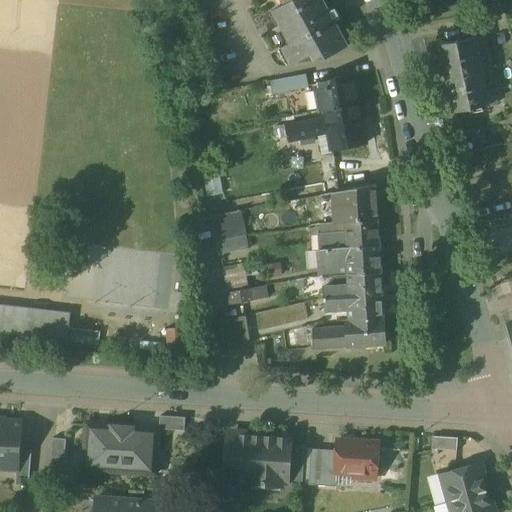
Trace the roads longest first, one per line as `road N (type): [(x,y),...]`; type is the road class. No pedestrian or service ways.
road 1 (residential): [(37,383),(508,413)]
road 2 (residential): [(508,413),(405,111)]
road 3 (residential): [(420,369),(405,111)]
road 4 (residential): [(42,511),(37,383)]
